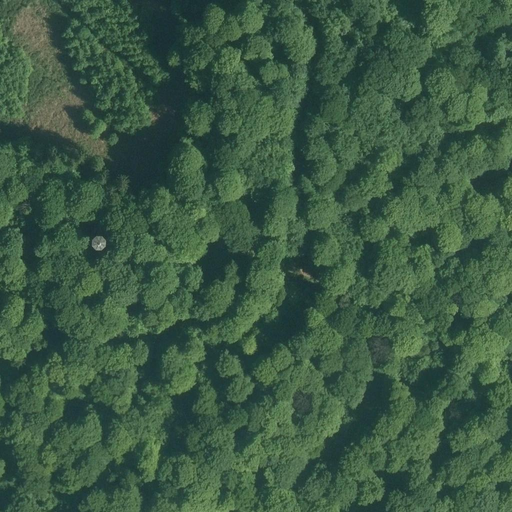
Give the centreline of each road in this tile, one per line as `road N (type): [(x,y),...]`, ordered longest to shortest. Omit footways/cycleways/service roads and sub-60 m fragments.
road 1 (track): [(326,282),(162,218),(115,212),(106,196),(0,153)]
road 2 (track): [(326,282),(310,255),(293,169),(292,132),(319,46),(317,21),(300,0)]
road 3 (track): [(511,356),(373,303)]
